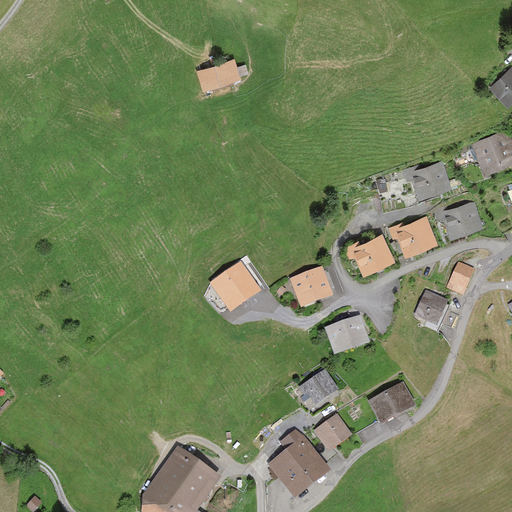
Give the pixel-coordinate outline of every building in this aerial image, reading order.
[(237,66),(234,58),(196,70),(203,89),(240,77),(239,75),(248,72),(245,63),(237,66)] [(511,66),(490,87),(508,106),(511,101),(511,66)] [(511,139),(507,129),(472,144),(485,173),(511,160),(511,139)] [(438,164),(414,172),(416,178),(411,180),(414,189),(419,187),(420,190),(444,182),(438,164)] [(474,198),(434,212),(437,219),(444,217),(450,236),(483,224),(474,198)] [(389,229),(392,238),(397,236),(404,254),(438,241),(427,214),(389,229)] [(382,231),(345,249),(350,258),(354,255),(363,273),(395,258),(382,231)] [(232,311),(263,288),(241,259),(210,281),(232,311)] [(458,262),(447,286),(460,292),(471,268),(458,262)] [(322,266),(290,278),(301,307),(333,295),(322,266)] [(426,290),(414,314),(436,324),(448,300),(426,290)] [(325,328),(334,353),(369,341),(360,315),(325,328)] [(326,370),(299,387),(304,394),(307,392),(315,404),(338,389),(326,370)] [(403,382),(369,401),(381,424),(416,405),(403,382)] [(313,430),(321,440),(329,450),(332,447),(352,434),(337,413),(313,430)] [(295,498),(330,469),(303,436),(268,464),(295,498)] [(190,511),(193,507),(197,510),(220,476),(177,446),(142,494),(141,511),(190,511)] [(33,497),(27,504),(31,508),(37,501),(33,497)]
